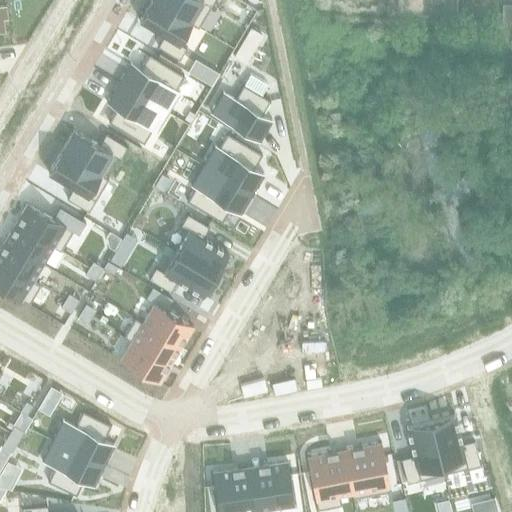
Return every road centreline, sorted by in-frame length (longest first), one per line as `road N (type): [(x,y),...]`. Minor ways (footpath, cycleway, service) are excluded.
road 1 (residential): [(180,415),(391,387),(511,337)]
road 2 (residential): [(180,415),(308,188)]
road 3 (residential): [(0,181),(107,0)]
road 4 (residential): [(0,324),(152,408),(180,415)]
road 5 (residential): [(66,0),(0,111)]
